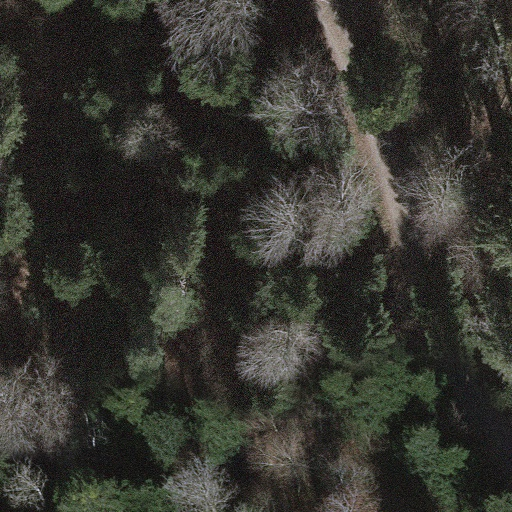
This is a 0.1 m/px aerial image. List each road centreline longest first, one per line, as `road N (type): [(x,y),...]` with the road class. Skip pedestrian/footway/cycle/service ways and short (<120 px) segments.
road 1 (track): [(26,511),(38,0)]
road 2 (track): [(332,0),(470,393),(511,449)]
